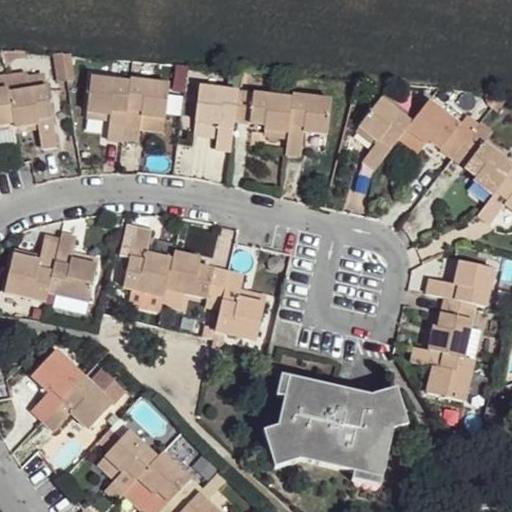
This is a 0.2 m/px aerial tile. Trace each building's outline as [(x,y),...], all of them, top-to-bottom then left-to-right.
[(130,84),(93,79),(88,117),(111,119),(108,144),(125,147),(125,143),(130,84)] [(171,86),(131,80),(130,84),(125,143),(140,145),(143,120),(167,123),(171,86)] [(241,92),(201,88),(196,126),(220,130),(217,153),(233,155),(237,127),(241,92)] [(49,89),(10,94),(14,128),(15,131),(37,128),(42,154),(59,150),(49,89)] [(9,90),(0,91),(0,130),(14,128),(10,94),(9,90)] [(294,99),(241,92),(237,127),(266,131),(266,135),(290,137),(294,99)] [(333,101),(294,95),(294,99),(290,137),(288,158),(302,161),(306,136),(331,139),(333,101)] [(412,125),(382,102),(360,131),(376,145),(362,165),(376,174),(406,133),(412,125)] [(473,137),(429,102),(412,125),(406,133),(428,148),(430,145),(455,163),(473,137)] [(511,167),(473,137),(455,163),(477,180),(474,185),(494,200),(478,220),(490,229),(505,210),(511,214),(511,167)] [(130,261),(124,293),(165,301),(168,295),(174,263),(149,256),(152,235),(137,232),(127,230),(120,259),(130,261)] [(78,241),(64,237),(61,246),(50,298),(91,307),(99,266),(74,261),(78,241)] [(61,246),(46,243),(41,263),(13,258),(5,298),(47,307),(50,298),(61,246)] [(204,261),(176,254),(174,263),(168,295),(222,306),(217,337),(257,346),(265,305),(242,300),(245,278),(202,268),(204,261)] [(496,273),(461,265),(455,288),(431,283),(427,298),(447,302),(480,310),(489,312),(496,273)] [(480,310),(447,302),(441,331),(435,331),(430,353),(468,362),(480,310)] [(430,353),(415,351),(412,366),(432,371),(428,396),(467,406),(476,364),(468,362),(430,353)] [(86,379),(58,354),(32,381),(48,396),(31,413),(44,426),(86,379)] [(116,408),(86,379),(44,426),(55,437),(73,420),(89,435),(116,408)] [(409,430),(397,392),(374,399),(284,380),(279,400),(285,402),(277,430),(265,435),(275,471),(299,463),(356,476),(354,483),(383,490),(395,434),(409,430)] [(160,460),(131,434),(106,460),(124,477),(106,495),(118,505),(138,484),(160,460)] [(203,493),(163,457),(160,460),(138,484),(156,500),(158,497),(174,511),(185,511),(200,496),(203,493)] [(216,511),(200,496),(185,511),(216,511)]
